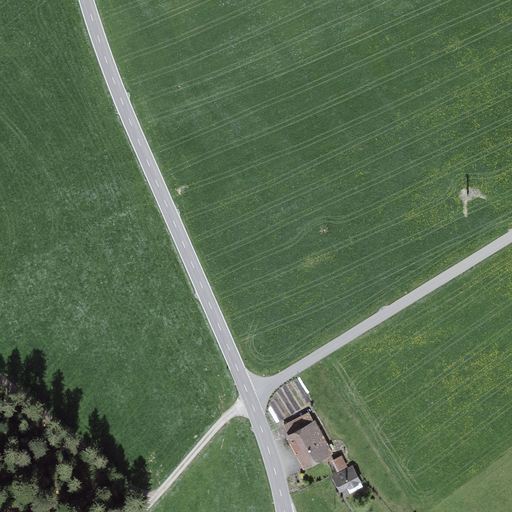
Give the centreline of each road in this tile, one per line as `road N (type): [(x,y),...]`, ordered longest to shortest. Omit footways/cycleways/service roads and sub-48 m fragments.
road 1 (secondary): [(249,397),(86,0)]
road 2 (unclassified): [(511,237),(249,397)]
road 3 (track): [(0,376),(152,500)]
road 4 (track): [(141,511),(249,397)]
road 5 (secondary): [(284,511),(249,397)]
